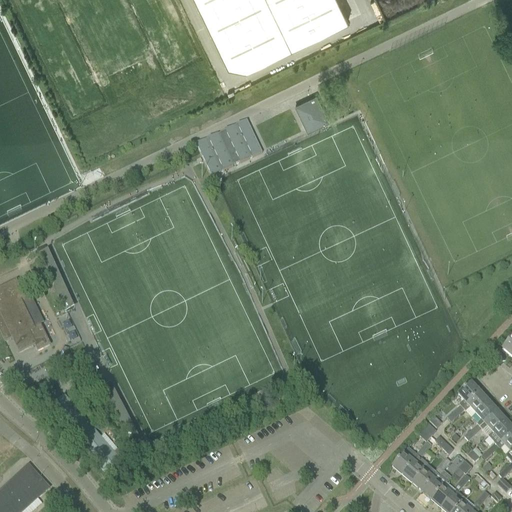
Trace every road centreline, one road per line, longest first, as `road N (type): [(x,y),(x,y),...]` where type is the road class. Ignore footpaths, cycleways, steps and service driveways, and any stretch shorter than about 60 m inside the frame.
road 1 (unknown): [(188,0),(222,67),(245,76),(359,20),(365,0)]
road 2 (unclassified): [(107,511),(0,401)]
